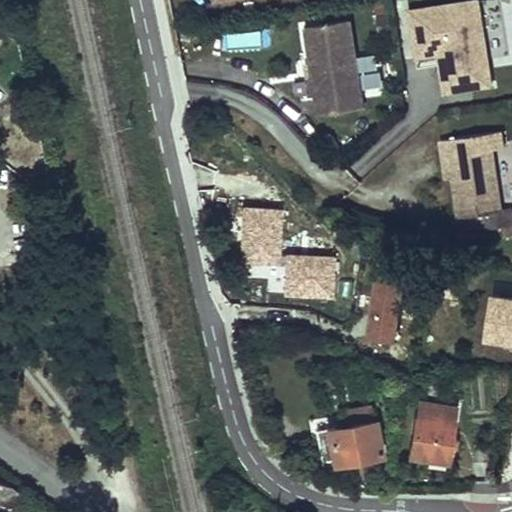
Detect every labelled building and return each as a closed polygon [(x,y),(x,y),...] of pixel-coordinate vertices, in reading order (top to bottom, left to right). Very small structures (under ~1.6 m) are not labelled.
[(502,85),(488,0),(483,0),(419,11),(427,58),(449,54),(459,52),(466,91),(502,85)] [(374,108),(360,21),(315,28),(321,64),(326,95),(329,115),(374,108)] [(262,49),(262,31),(222,31),(222,49),(262,49)] [(466,91),(459,52),(449,54),(455,92),(466,91)] [(326,95),(321,64),(315,64),(320,96),(326,95)] [(497,133),(438,144),(441,160),(447,159),(457,220),(485,216),(487,230),(511,226),(509,210),(499,212),(489,151),(500,149),(497,133)] [(44,206),(41,176),(26,178),(29,206),(44,206)] [(280,267),(283,209),(242,207),(239,265),(280,267)] [(333,297),(334,255),(284,254),(283,296),(333,297)] [(404,276),(375,272),(366,338),(396,342),(404,276)] [(461,280),(427,275),(425,290),(459,295),(461,280)] [(367,382),(362,363),(353,364),(358,383),(367,382)] [(457,408),(419,401),(409,457),(447,463),(457,408)] [(371,421),(370,409),(345,413),(347,427),(318,433),(325,467),(382,455),(376,421),(371,421)] [(15,511),(19,489),(13,485),(0,481),(0,511),(15,511)]
